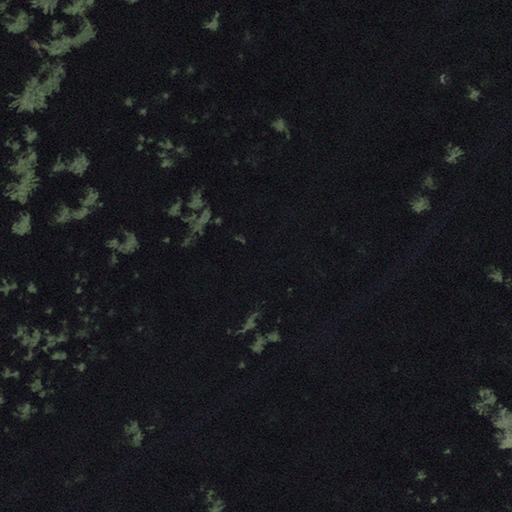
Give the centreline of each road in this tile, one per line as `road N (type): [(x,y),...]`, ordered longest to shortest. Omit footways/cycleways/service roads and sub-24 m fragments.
road 1 (track): [(0,509),(255,273),(452,0)]
road 2 (track): [(65,511),(369,303),(511,121)]
